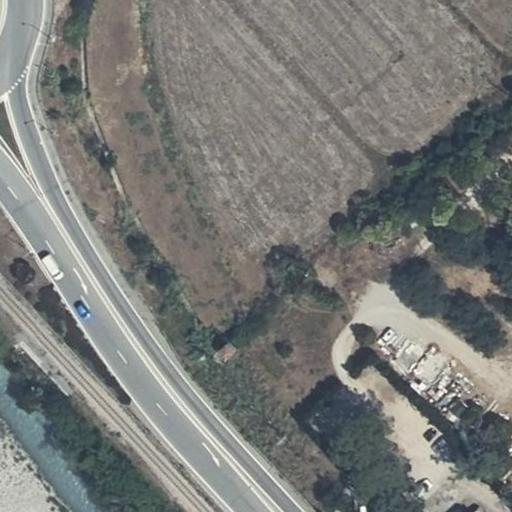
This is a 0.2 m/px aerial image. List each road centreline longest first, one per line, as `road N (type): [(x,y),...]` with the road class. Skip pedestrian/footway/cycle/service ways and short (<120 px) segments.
road 1 (primary): [(55,217),(176,394),(277,511)]
road 2 (primary): [(55,217),(7,63)]
